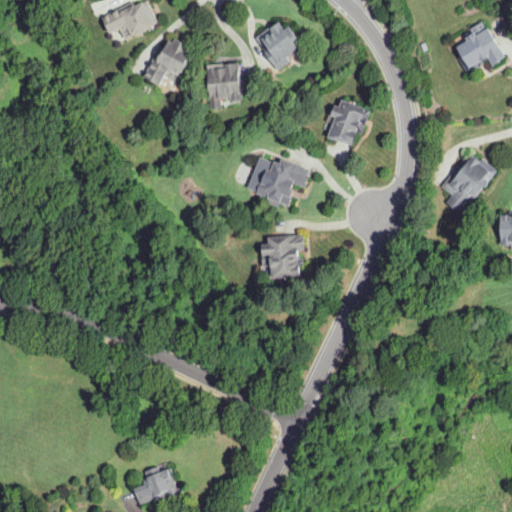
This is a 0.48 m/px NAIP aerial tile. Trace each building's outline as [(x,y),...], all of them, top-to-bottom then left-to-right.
[(127,38),(121,27),(112,32),(105,18),(134,2),(136,7),(148,0),(160,21),(145,29),(146,31),(138,35),(137,33),(127,38)] [(265,50),(255,36),(264,28),(269,24),(270,26),(271,25),(271,24),(275,21),(275,22),(277,21),(283,29),(287,26),(300,42),(293,47),(294,49),(285,55),(288,59),(277,68),(264,51),(265,50)] [(482,59),(483,60),(468,69),(459,54),(462,53),(457,44),(468,37),(466,34),(474,30),(476,33),(488,26),(504,53),(499,57),(499,58),(493,62),(488,53),(487,54),(488,55),(482,59)] [(162,84),(146,76),(162,46),(167,48),(171,40),(174,42),(177,38),(192,46),(189,50),(193,52),(178,81),(166,76),(162,84)] [(425,50),(421,43),(426,41),(430,48),(425,50)] [(212,108),(212,99),(210,99),(208,65),(240,63),(241,79),(248,78),(248,94),(243,95),(243,100),(241,100),(241,103),(233,103),(233,101),(232,101),(232,97),(222,97),(223,108),(212,108)] [(352,145),(330,137),(337,117),(333,115),(337,105),(342,107),(344,99),(372,110),(363,134),(358,132),(352,145)] [(479,159),(477,161),(488,169),(483,175),(487,178),(486,180),(486,182),(484,184),(482,185),(481,186),(477,183),(470,192),(466,189),(465,191),(462,188),(463,187),(460,184),(458,186),(447,177),(464,155),(468,159),(472,154),(473,154),(478,158),(477,159),(479,159)] [(280,207),(268,202),(270,198),(258,193),(263,182),(267,183),(271,174),(258,168),(262,157),(276,163),(277,161),(282,163),(284,159),(313,170),(306,188),(295,183),(293,188),(296,189),(293,195),(295,196),(291,207),(282,203),(280,207)] [(511,243),(503,243),(502,230),(500,230),(499,221),(502,221),(502,214),(511,214),(511,211),(511,243)] [(275,278),(273,254),(265,255),(264,245),(272,245),(271,237),(304,235),(305,249),(299,250),(301,275),(275,278)] [(172,506),(168,497),(158,500),(157,499),(141,504),(136,489),(147,485),(145,481),(150,479),(146,470),(159,466),(162,472),(172,469),(179,488),(183,487),(187,497),(183,499),(184,501),(172,506)]
